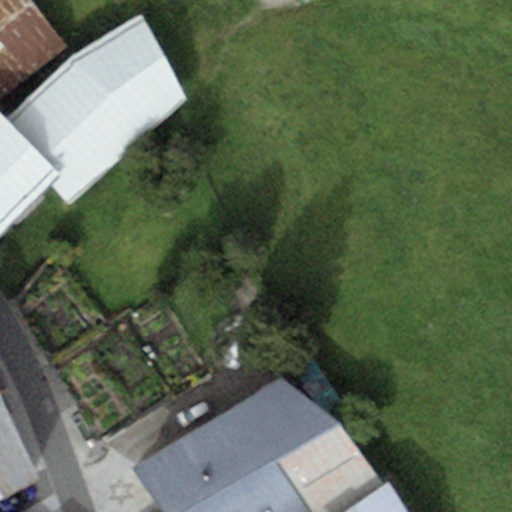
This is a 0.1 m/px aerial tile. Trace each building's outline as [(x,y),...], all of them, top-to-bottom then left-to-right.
[(24,0),(0,0),(0,86),(56,39),(24,0)] [(80,55),(7,123),(50,172),(46,176),(70,197),(128,139),(178,93),(158,61),(141,23),(80,55)] [(7,123),(4,125),(0,129),(0,220),(46,176),(50,172),(7,123)] [(143,459),(139,462),(173,511),(334,511),(376,482),(330,419),(313,430),(304,417),(292,424),(270,390),(241,408),(240,406),(147,461),(143,459)] [(0,396),(0,489),(33,472),(0,396)] [(371,498),(351,511),(402,511),(388,488),(371,498)]
